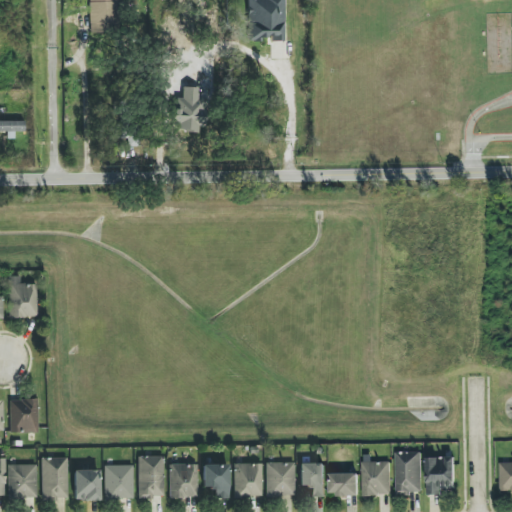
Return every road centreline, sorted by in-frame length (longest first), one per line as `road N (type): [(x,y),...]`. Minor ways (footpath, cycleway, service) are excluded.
road 1 (tertiary): [(511,170),(0,178)]
road 2 (residential): [(476,511),(477,380)]
